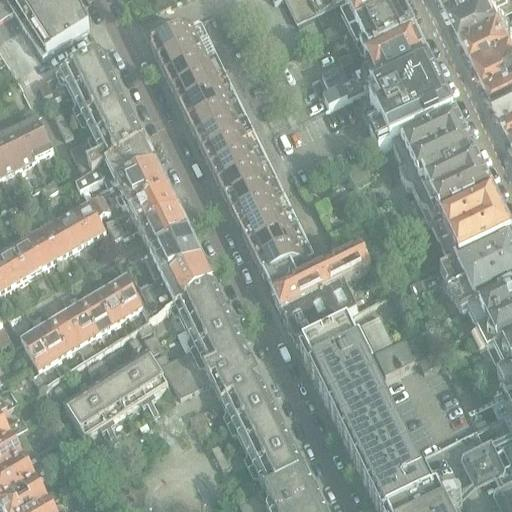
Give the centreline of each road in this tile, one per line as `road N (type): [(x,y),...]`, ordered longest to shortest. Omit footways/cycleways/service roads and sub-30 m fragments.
road 1 (residential): [(94,0),(349,511)]
road 2 (residential): [(424,0),(511,178)]
